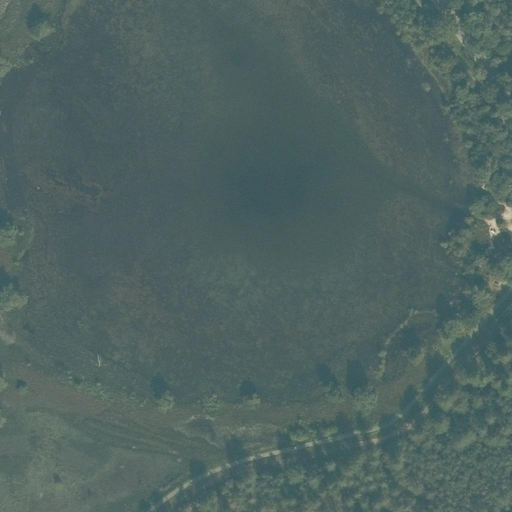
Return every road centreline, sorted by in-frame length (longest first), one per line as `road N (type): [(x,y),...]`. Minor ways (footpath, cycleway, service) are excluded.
road 1 (track): [(164,511),(213,480),(395,427),(511,303)]
road 2 (tertiary): [(511,103),(438,0)]
